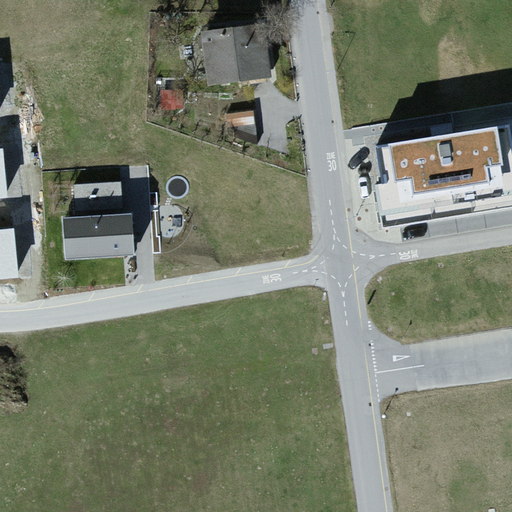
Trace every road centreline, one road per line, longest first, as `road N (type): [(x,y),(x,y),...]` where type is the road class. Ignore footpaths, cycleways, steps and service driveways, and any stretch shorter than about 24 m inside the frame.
road 1 (residential): [(0,321),(342,270)]
road 2 (residential): [(342,270),(304,0)]
road 3 (residential): [(375,511),(342,270)]
road 4 (residential): [(342,270),(511,242)]
